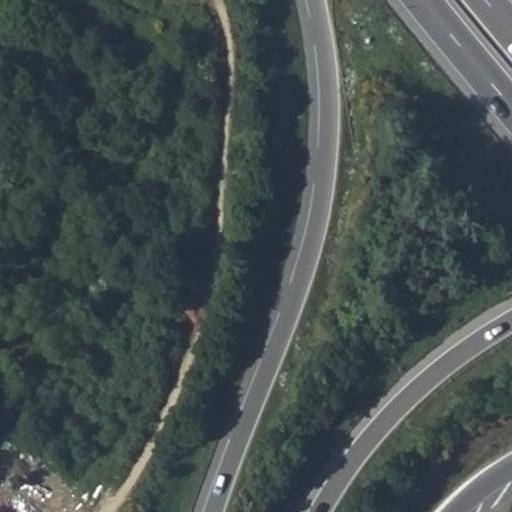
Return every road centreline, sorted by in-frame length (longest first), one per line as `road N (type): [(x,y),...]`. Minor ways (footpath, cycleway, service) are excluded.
road 1 (trunk): [(314,0),(328,87),(319,207),(275,351),(212,511)]
road 2 (trunk): [(511,320),(477,339),(379,424),(318,511)]
road 3 (trunk): [(422,0),(511,107)]
